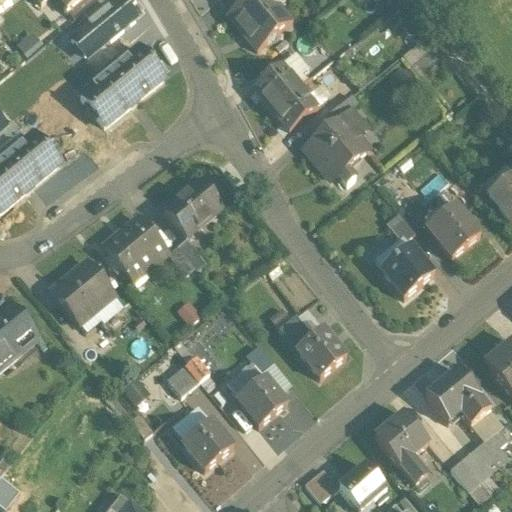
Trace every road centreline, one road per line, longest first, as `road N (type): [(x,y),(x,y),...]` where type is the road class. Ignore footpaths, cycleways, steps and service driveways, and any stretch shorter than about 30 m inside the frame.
road 1 (residential): [(399,375),(287,228),(218,105)]
road 2 (residential): [(0,259),(37,249),(218,105)]
road 3 (residential): [(399,375),(259,494)]
road 4 (track): [(409,0),(511,125)]
road 5 (residential): [(511,278),(399,375)]
road 6 (residential): [(218,105),(160,0)]
